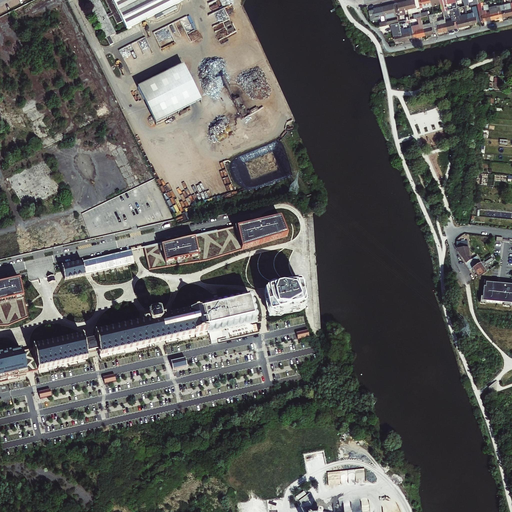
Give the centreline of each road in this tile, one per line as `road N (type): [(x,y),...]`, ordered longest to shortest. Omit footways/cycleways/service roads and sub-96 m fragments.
road 1 (residential): [(0,272),(248,217)]
road 2 (unknown): [(230,0),(284,117),(263,141),(203,156)]
road 3 (residential): [(511,21),(389,49),(355,0)]
road 4 (unknown): [(117,89),(203,48),(193,8)]
road 5 (track): [(511,54),(413,94),(389,91)]
